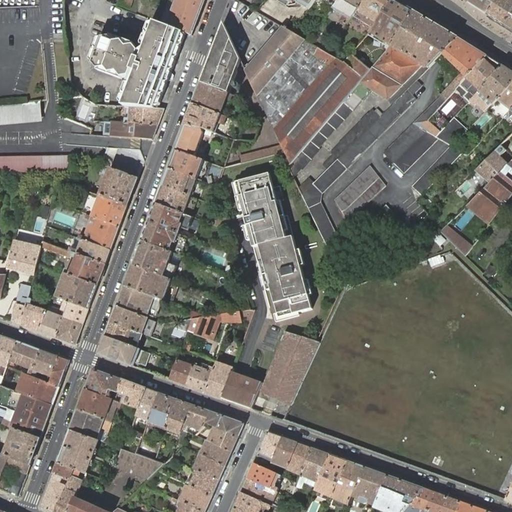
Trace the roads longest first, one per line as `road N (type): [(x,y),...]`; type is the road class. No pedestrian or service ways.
road 1 (residential): [(219,0),(85,357)]
road 2 (residential): [(259,421),(506,511)]
road 3 (residential): [(85,357),(259,421)]
road 4 (residential): [(85,357),(27,511)]
